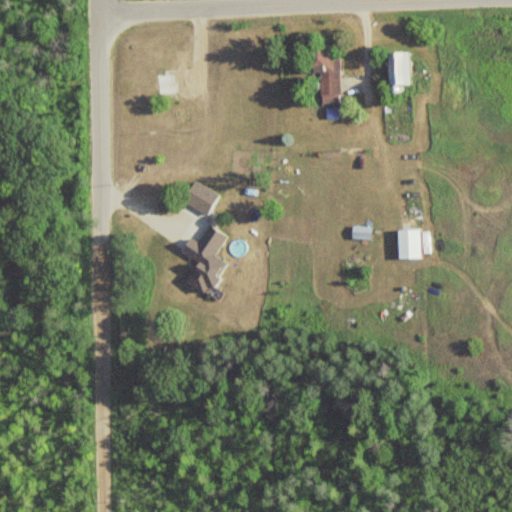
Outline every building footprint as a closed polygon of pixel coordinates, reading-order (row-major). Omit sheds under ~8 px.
[(318,74),(319,105),(338,104),(336,59),(330,59),(329,45),(304,45),(305,74),(318,74)] [(406,53),(384,53),(384,85),(406,85),(406,53)] [(186,74),(151,74),(151,95),(186,95),(186,74)] [(198,202),(208,206),(212,195),(203,191),(198,202)] [(224,236),(205,226),(195,244),(186,239),(178,253),(193,261),(181,283),(201,293),(205,286),(211,289),(224,263),(213,257),(224,236)] [(368,240),(369,227),(350,226),(349,239),(368,240)] [(418,259),(417,230),(395,230),(395,259),(418,259)]
